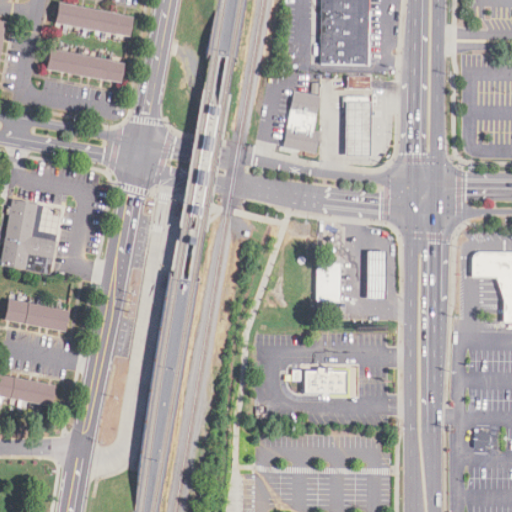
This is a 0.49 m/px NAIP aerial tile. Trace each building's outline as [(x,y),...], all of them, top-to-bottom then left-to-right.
[(367,0),(318,0),(318,64),(367,65),(367,0)] [(58,25),(134,38),(138,17),(61,4),(58,25)] [(0,67),(8,21),(0,19),(0,67)] [(129,62),(52,49),(48,71),(125,84),(129,62)] [(369,89),(369,76),(346,75),(346,88),(369,89)] [(282,147),(316,153),(320,131),(313,130),(319,96),(291,91),(282,147)] [(374,102),(350,102),(350,155),(374,155),(374,102)] [(43,274),(0,266),(0,225),(5,199),(36,205),(32,230),(51,234),(43,274)] [(367,299),(386,299),(386,252),(367,252),(367,299)] [(511,324),(511,253),(479,253),(474,257),(475,277),(498,277),(505,302),(505,324),(511,324)] [(341,302),(341,265),(319,265),(319,302),(341,302)] [(58,333),(0,321),(0,306),(1,301),(10,303),(11,296),(15,296),(13,303),(30,306),(31,300),(34,300),(33,307),(49,310),(50,304),(54,304),(53,311),(62,312),(58,333)] [(348,397),(348,369),(300,369),(300,397),(348,397)] [(33,414),(30,413),(31,407),(16,404),(14,410),(10,409),(12,403),(0,400),(0,379),(48,389),(44,409),(35,407),(33,414)]
